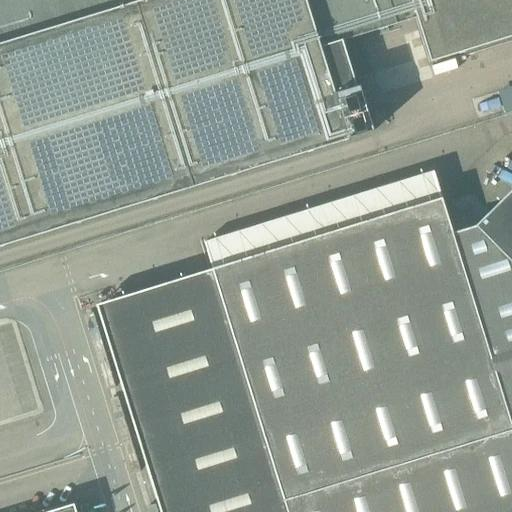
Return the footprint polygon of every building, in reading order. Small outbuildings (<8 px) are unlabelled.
[(136,0),(0,0),(0,246),(194,187),(137,2),(136,0)] [(268,0),(143,0),(137,2),(194,187),(314,150),(268,0)] [(350,138),(336,93),(307,0),(268,0),(314,150),(350,138)] [(397,24),(389,0),(307,0),(336,93),(356,86),(342,40),(397,24)] [(511,36),(511,0),(389,0),(397,24),(417,17),(431,62),(511,36)] [(511,83),(500,85),(503,106),(511,105),(511,83)] [(511,511),(511,425),(453,233),(442,199),(213,269),(213,270),(287,511),(511,511)] [(287,511),(213,269),(87,310),(149,511),(287,511)] [(45,511),(76,511),(74,503),(45,511)]
